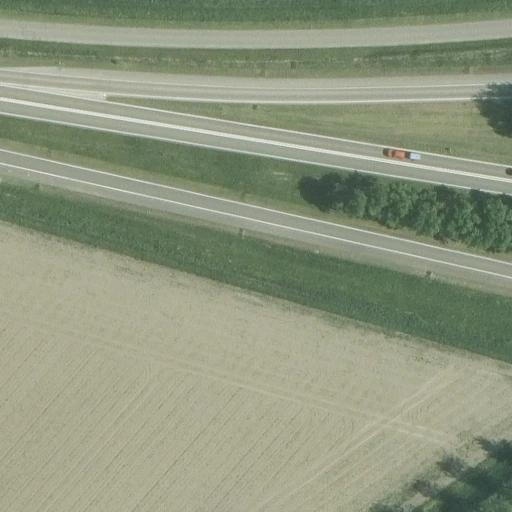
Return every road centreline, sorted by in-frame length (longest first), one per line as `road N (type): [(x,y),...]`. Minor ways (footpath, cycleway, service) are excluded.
road 1 (trunk): [(0,156),(511,273)]
road 2 (trunk): [(0,100),(511,188)]
road 3 (trunk): [(511,89),(306,95),(89,85),(0,94)]
road 4 (unclassified): [(511,28),(0,30)]
